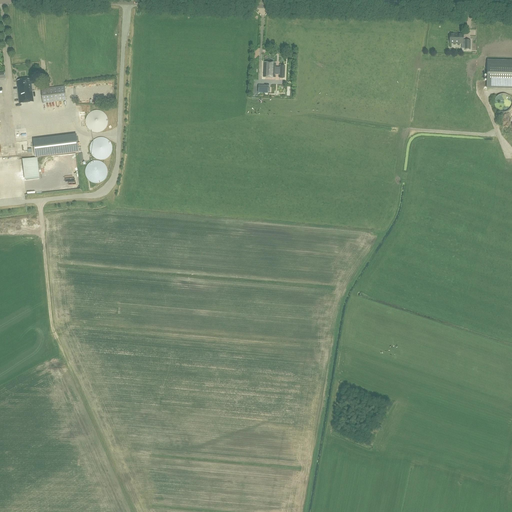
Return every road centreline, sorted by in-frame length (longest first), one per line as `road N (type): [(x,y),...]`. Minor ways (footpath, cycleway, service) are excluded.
road 1 (tertiary): [(264,2),(0,0)]
road 2 (track): [(39,200),(53,332)]
road 3 (tertiary): [(388,7),(264,2)]
road 4 (tertiary): [(511,10),(388,7)]
